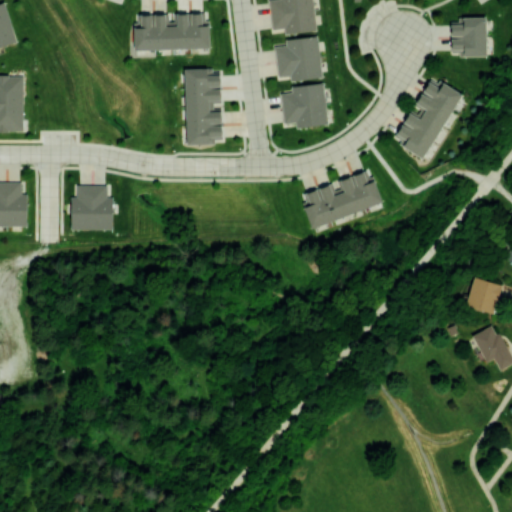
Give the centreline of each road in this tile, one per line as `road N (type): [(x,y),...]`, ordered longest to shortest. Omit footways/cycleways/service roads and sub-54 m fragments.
road 1 (residential): [(260,165),(177,166),(105,148),(0,147)]
road 2 (residential): [(405,36),(396,86),(366,130),(321,158),(260,165)]
road 3 (residential): [(260,165),(241,0)]
